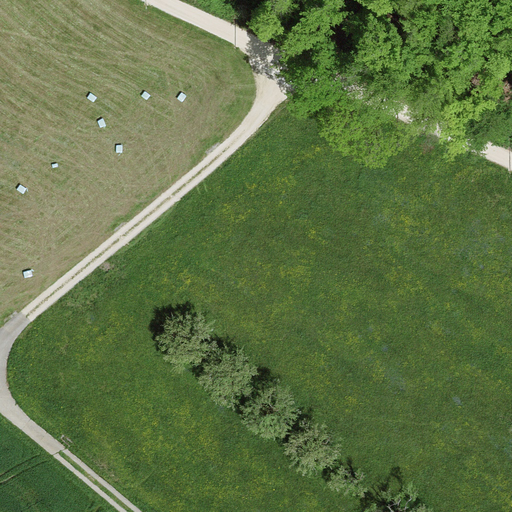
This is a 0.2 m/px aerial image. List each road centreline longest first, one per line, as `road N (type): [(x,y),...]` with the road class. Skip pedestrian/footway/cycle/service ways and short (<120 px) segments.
road 1 (track): [(0,354),(29,316),(255,125),(290,59)]
road 2 (track): [(155,0),(511,156)]
road 3 (track): [(0,396),(132,511)]
